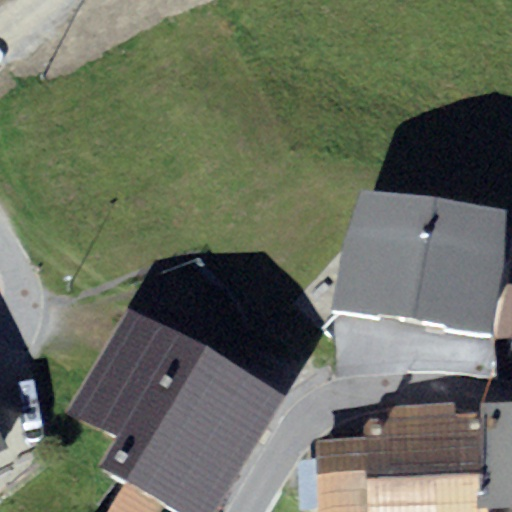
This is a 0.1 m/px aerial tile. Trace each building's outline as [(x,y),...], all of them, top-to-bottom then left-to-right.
[(511,216),(352,189),(331,309),(492,338),(511,225),(511,216)] [(511,231),(494,334),(511,336),(511,231)] [(229,511),(288,413),(130,320),(74,415),(129,448),(110,481),(163,511),(229,511)] [(511,511),(511,421),(494,422),(494,511),(511,511)] [(455,511),(451,435),(349,441),(353,511),(455,511)]
